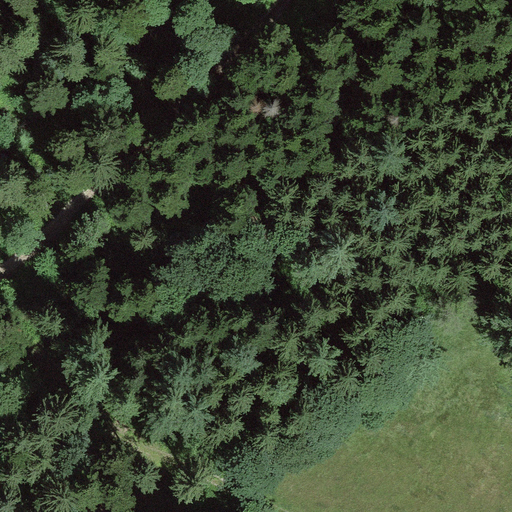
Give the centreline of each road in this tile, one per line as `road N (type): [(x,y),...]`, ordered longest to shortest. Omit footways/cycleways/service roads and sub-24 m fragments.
road 1 (track): [(0,270),(70,213),(276,0)]
road 2 (track): [(291,511),(0,358)]
